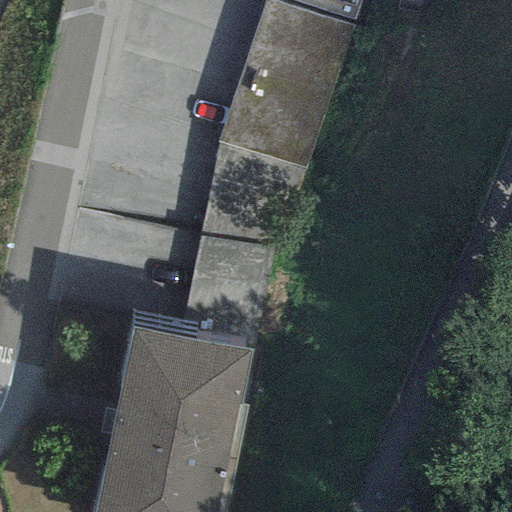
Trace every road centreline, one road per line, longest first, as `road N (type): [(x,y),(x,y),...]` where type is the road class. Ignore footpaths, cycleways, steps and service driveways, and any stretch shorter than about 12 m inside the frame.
road 1 (unclassified): [(0,405),(86,0)]
road 2 (residential): [(365,511),(511,176)]
